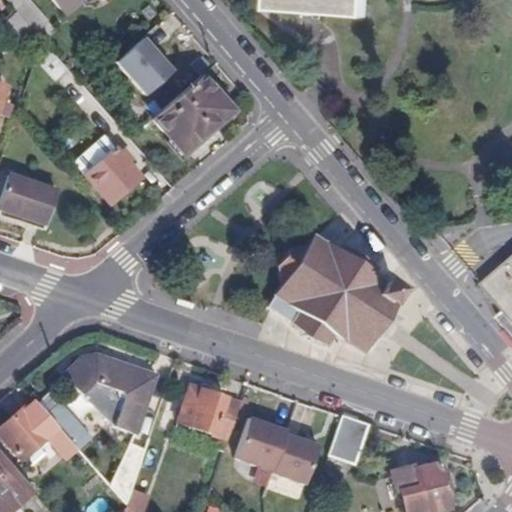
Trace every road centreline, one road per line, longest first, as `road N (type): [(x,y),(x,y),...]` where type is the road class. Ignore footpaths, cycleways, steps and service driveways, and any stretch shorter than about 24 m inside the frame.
road 1 (tertiary): [(511,443),(81,298)]
road 2 (tertiary): [(511,376),(292,117)]
road 3 (residential): [(292,117),(81,298)]
road 4 (tertiary): [(182,0),(292,117)]
